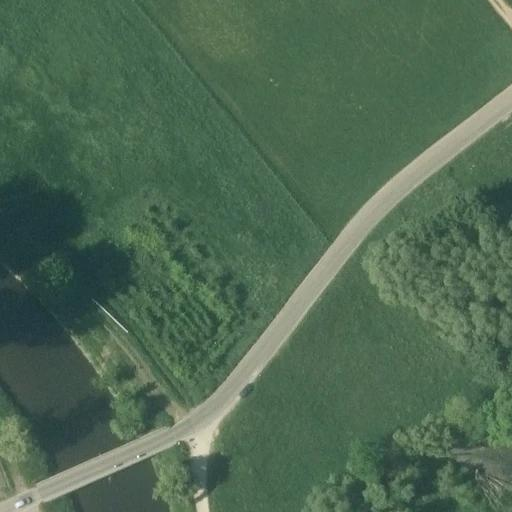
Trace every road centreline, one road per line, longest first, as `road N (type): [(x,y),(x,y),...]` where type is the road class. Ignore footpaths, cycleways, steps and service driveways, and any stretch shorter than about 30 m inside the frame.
road 1 (unclassified): [(511,98),(355,227),(192,427),(3,511)]
road 2 (track): [(0,226),(89,310),(192,427),(204,511)]
